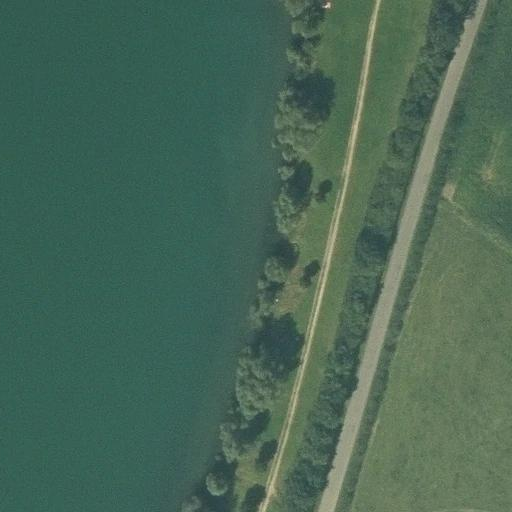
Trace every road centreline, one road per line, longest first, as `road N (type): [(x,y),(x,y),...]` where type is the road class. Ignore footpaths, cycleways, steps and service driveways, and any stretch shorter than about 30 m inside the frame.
road 1 (unclassified): [(318,511),(433,105),(471,0)]
road 2 (track): [(260,511),(342,188),(377,0)]
